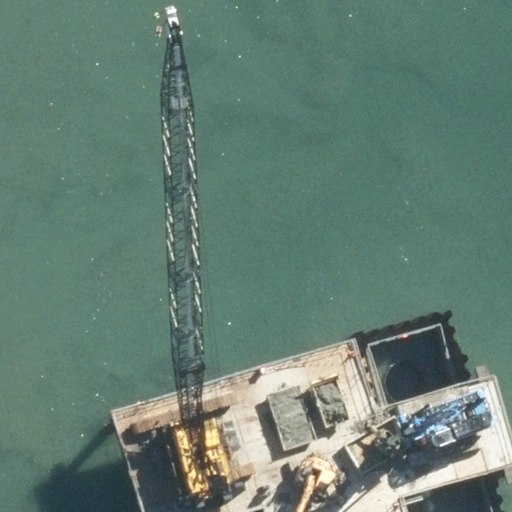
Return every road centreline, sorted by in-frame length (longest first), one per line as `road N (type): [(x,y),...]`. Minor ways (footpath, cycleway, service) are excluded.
road 1 (trunk): [(0,506),(511,359)]
road 2 (trunk): [(511,455),(315,511)]
